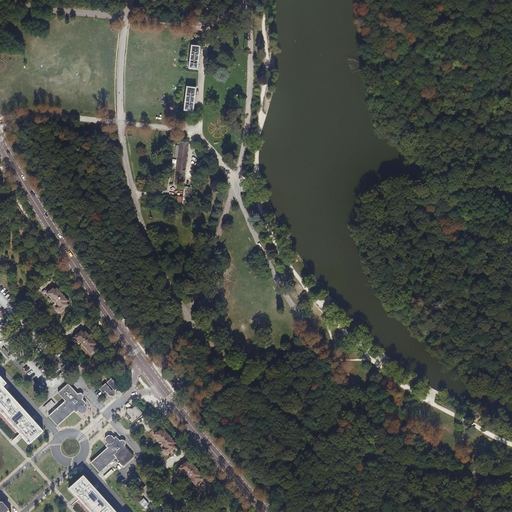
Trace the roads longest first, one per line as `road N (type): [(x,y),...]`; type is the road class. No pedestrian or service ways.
road 1 (track): [(511,477),(429,471),(355,450),(294,419),(209,347),(152,257),(133,205),(119,123),(125,17)]
road 2 (track): [(502,479),(371,400),(299,315),(264,254),(233,188),(247,128),(249,0)]
road 3 (secondary): [(0,144),(134,352),(266,511)]
road 4 (track): [(233,188),(186,316),(152,376)]
road 5 (track): [(199,131),(45,114),(0,128)]
road 6 (track): [(353,511),(355,450),(344,373)]
